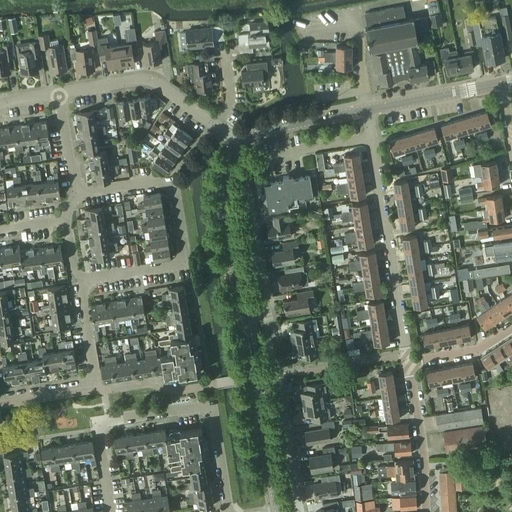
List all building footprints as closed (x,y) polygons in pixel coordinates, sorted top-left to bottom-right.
[(437,1),(427,2),(429,15),(439,13),(437,1)] [(402,6),(364,13),(367,28),(365,28),(368,48),(417,38),(415,32),(430,29),(427,16),(413,19),(405,21),(402,6)] [(508,15),(507,11),(501,12),(502,16),(501,16),(505,39),(511,38),(511,34),(508,15)] [(120,14),(113,15),(115,25),(122,24),(120,14)] [(442,25),(440,14),(429,16),(431,27),(442,25)] [(94,23),(92,16),(83,18),(85,25),(94,23)] [(474,31),(473,31),(475,44),(476,44),(477,46),(483,44),(487,62),(504,58),(496,16),(478,19),(478,16),(471,17),(474,31)] [(15,18),(8,20),(11,33),(17,32),(15,18)] [(269,31),(268,21),(250,23),(251,33),(238,34),(240,53),(253,51),(252,43),(256,43),(256,44),(267,43),(265,32),(269,31)] [(211,28),(187,31),(187,32),(179,33),(181,47),(188,46),(188,47),(213,45),(212,37),(217,36),(217,40),(224,40),(223,26),(210,27),(211,28)] [(167,41),(165,29),(155,31),(156,41),(143,43),(147,63),(162,60),(160,47),(162,47),(161,42),(167,41)] [(98,43),(96,30),(88,31),(90,44),(98,43)] [(127,43),(118,45),(122,66),(134,64),(133,52),(138,51),(138,47),(135,33),(126,34),(127,43)] [(50,46),(48,34),(39,36),(42,49),(47,48),(52,73),(56,72),(56,73),(59,73),(58,72),(67,70),(62,44),(50,46)] [(108,37),(98,38),(100,53),(101,59),(107,58),(109,68),(122,66),(118,45),(109,46),(108,37)] [(392,80),(410,77),(408,69),(420,66),(416,48),(419,47),(418,42),(417,42),(417,38),(368,48),(369,51),(373,50),(374,55),(371,55),(375,74),(378,73),(380,86),(392,84),(392,80)] [(41,55),(39,41),(17,45),(21,65),(23,65),(25,74),(39,71),(36,56),(41,55)] [(14,58),(11,44),(3,45),(4,50),(0,50),(0,74),(10,73),(8,59),(14,58)] [(74,47),(74,44),(70,44),(70,47),(69,48),(71,59),(76,59),(78,72),(95,70),(92,48),(76,51),(76,47),(74,47)] [(315,56),(314,44),(304,45),(304,57),(315,56)] [(336,52),(325,52),(325,57),(351,57),(351,47),(336,47),(336,52)] [(448,48),(440,50),(441,58),(442,58),(443,65),(446,65),(448,73),(452,72),(452,73),(460,72),(460,71),(457,57),(456,51),(449,52),(448,48)] [(465,56),(457,57),(460,71),(460,72),(467,70),(473,68),(472,60),(475,59),(473,52),(465,53),(465,56)] [(351,57),(325,57),(324,61),(336,61),(336,68),(351,68),(351,57)] [(269,78),(267,61),(246,64),(247,70),(242,71),(243,86),(264,84),(263,79),(269,78)] [(408,69),(410,77),(410,80),(429,77),(428,75),(437,74),(434,61),(425,63),(426,65),(420,66),(408,69)] [(209,73),(207,62),(195,63),(187,63),(188,75),(190,75),(191,81),(196,81),(197,91),(212,90),(211,84),(216,83),(215,72),(209,73)] [(279,67),(271,67),(273,89),(281,88),(279,67)] [(149,96),(138,98),(142,121),(143,121),(144,129),(144,133),(151,123),(146,121),(145,114),(152,113),(149,96)] [(139,122),(142,121),(138,98),(128,99),(131,116),(138,115),(139,122)] [(122,118),(131,116),(128,99),(117,101),(120,118),(118,118),(119,125),(123,124),(122,118)] [(76,120),(77,124),(94,121),(93,115),(102,113),(102,109),(76,113),(77,119),(76,120)] [(492,110),(476,114),(480,128),(496,123),(492,110)] [(476,114),(465,118),(469,131),(480,128),(476,114)] [(465,118),(453,121),(458,135),(469,131),(465,118)] [(42,122),(35,123),(39,149),(43,148),(42,139),(48,138),(45,121),(42,121),(42,122)] [(78,127),(79,134),(105,130),(105,129),(110,128),(110,125),(95,127),(94,121),(77,124),(77,127),(78,127)] [(445,139),(458,135),(453,121),(441,125),(445,139)] [(35,149),(39,149),(35,123),(29,124),(29,123),(25,124),(28,142),(34,141),(35,149)] [(28,142),(25,124),(22,125),(15,126),(19,152),(23,151),(22,143),(28,142)] [(155,124),(151,130),(155,133),(159,127),(155,124)] [(9,127),(4,127),(7,145),(13,144),(15,153),(19,152),(15,126),(9,127)] [(167,128),(165,131),(185,145),(188,140),(191,136),(177,126),(173,132),(167,128)] [(434,127),(424,130),(428,144),(439,141),(434,127)] [(79,140),(80,144),(97,141),(96,135),(106,134),(105,130),(79,134),(80,140),(79,140)] [(412,134),(417,148),(428,144),(424,130),(412,134)] [(165,131),(163,134),(168,138),(164,144),(178,154),(181,150),(185,145),(165,131)] [(405,151),(417,148),(412,134),(400,138),(405,151)] [(405,151),(400,138),(389,141),(393,155),(405,151)] [(458,140),(453,142),(457,154),(453,155),(455,161),(459,160),(464,159),(460,148),(458,140)] [(83,155),(88,154),(88,153),(108,150),(108,147),(99,148),(97,141),(80,144),(81,148),(83,155)] [(155,146),(153,149),(172,163),(176,157),(178,154),(164,144),(160,149),(155,146)] [(88,160),(89,164),(107,161),(106,159),(112,158),(111,153),(117,153),(116,148),(111,149),(111,146),(108,147),(108,150),(88,153),(88,154),(89,160),(88,160)] [(134,146),(128,148),(129,156),(136,154),(134,146)] [(153,149),(150,151),(156,155),(151,162),(165,172),(168,168),(172,163),(153,149)] [(429,149),(423,151),(426,158),(428,157),(429,160),(432,159),(431,157),(429,149)] [(345,161),(333,163),(334,168),(361,164),(359,153),(344,155),(345,161)] [(108,167),(107,161),(89,164),(89,168),(90,167),(91,174),(117,169),(116,165),(108,167)] [(482,170),(483,176),(498,174),(496,162),(474,165),(475,171),(482,170)] [(361,164),(334,168),(334,172),(347,170),(347,176),(362,174),(361,164)] [(450,168),(442,169),(444,182),(453,180),(450,168)] [(118,172),(117,169),(91,174),(92,179),(92,183),(110,180),(109,174),(118,172)] [(48,183),(50,200),(54,200),(54,199),(60,198),(57,173),(53,173),(54,182),(48,183)] [(40,174),(36,175),(39,201),(46,200),(46,201),(50,200),(48,183),(41,183),(40,174)] [(266,195),(263,200),(268,204),(269,211),(282,208),(283,214),(287,214),(286,208),(298,206),(298,201),(313,198),(313,193),(310,176),(294,178),(293,174),(283,176),(283,180),(271,182),(264,183),(265,189),(266,195)] [(348,182),(336,184),(337,189),(364,185),(362,174),(347,176),(348,182)] [(500,186),(498,174),(483,176),(484,183),(477,184),(478,189),(500,186)] [(34,184),(27,185),(30,203),(34,202),(34,201),(39,201),(36,175),(33,175),(34,184)] [(7,188),(9,205),(13,204),(19,203),(16,177),(12,178),(13,187),(7,188)] [(20,177),(16,177),(19,203),(25,202),(25,203),(30,203),(27,185),(21,186),(20,177)] [(393,183),(395,194),(408,191),(406,181),(393,183)] [(450,184),(444,185),(446,197),(452,196),(450,184)] [(364,185),(337,189),(338,193),(350,191),(351,197),(365,195),(364,185)] [(410,202),(408,191),(395,194),(397,205),(410,202)] [(138,204),(139,208),(162,204),(160,193),(144,196),(145,203),(138,204)] [(487,203),(488,209),(503,207),(501,195),(479,198),(480,204),(487,203)] [(473,202),(472,196),(460,198),(461,204),(473,202)] [(353,210),(341,212),(341,213),(342,217),(368,213),(366,202),(352,205),(353,210)] [(397,205),(399,217),(412,215),(410,202),(397,205)] [(146,210),(147,217),(164,215),(162,204),(139,208),(139,211),(146,210)] [(111,206),(85,210),(86,216),(85,216),(86,220),(104,217),(103,211),(111,209),(111,206)] [(332,207),(324,208),(326,219),(334,218),(333,214),(332,207)] [(503,207),(488,209),(489,216),(482,218),(483,223),(505,219),(503,207)] [(321,213),(313,210),(310,216),(318,219),(321,213)] [(368,213),(342,217),(342,222),(354,220),(355,225),(370,223),(368,213)] [(148,224),(141,226),(142,229),(165,225),(164,215),(147,217),(148,224)] [(287,222),(286,215),(272,217),(273,225),(268,226),(270,239),(291,236),(289,222),(287,222)] [(414,227),(412,215),(399,217),(401,229),(414,227)] [(104,217),(86,220),(86,224),(87,223),(88,230),(114,226),(113,222),(105,223),(104,217)] [(479,228),(478,221),(464,223),(465,230),(479,228)] [(356,231),(344,233),(345,238),(372,233),(370,223),(355,225),(356,231)] [(511,235),(511,228),(511,224),(478,230),(479,238),(494,236),(494,239),(511,235)] [(165,225),(142,229),(143,232),(149,231),(151,239),(167,236),(165,225)] [(114,229),(114,226),(88,230),(89,236),(88,236),(89,240),(107,237),(106,231),(114,229)] [(372,233),(345,238),(346,242),(360,240),(361,246),(373,244),(372,233)] [(145,247),(146,250),(169,247),(167,236),(151,239),(152,246),(145,247)] [(402,238),(404,249),(417,247),(415,236),(402,238)] [(107,237),(89,240),(89,243),(90,243),(91,250),(117,246),(116,242),(108,243),(107,237)] [(493,245),(484,246),(486,254),(494,252),(494,254),(495,259),(511,256),(511,241),(493,244),(493,245)] [(299,253),(297,242),(283,244),(284,250),(272,252),(274,265),(295,261),(293,254),(299,253)] [(46,264),(53,263),(50,245),(46,246),(46,247),(40,248),(44,274),(48,273),(46,264)] [(53,245),(50,245),(53,263),(58,262),(60,271),(65,270),(60,245),(53,246),(53,245)] [(122,245),(117,246),(91,250),(92,256),(92,260),(110,257),(109,251),(122,248),(122,245)] [(12,246),(8,247),(11,264),(17,263),(18,272),(23,271),(19,251),(20,251),(19,246),(12,247),(12,246)] [(4,248),(0,248),(0,260),(2,274),(6,273),(4,265),(11,264),(8,247),(4,247),(4,248)] [(171,258),(169,247),(146,250),(146,254),(153,253),(154,260),(171,258)] [(406,260),(419,258),(417,247),(404,249),(406,260)] [(23,271),(18,272),(19,275),(27,274),(26,268),(33,266),(30,248),(26,249),(26,250),(20,251),(19,251),(23,271)] [(33,248),(30,248),(33,266),(39,265),(40,271),(40,275),(44,274),(40,248),(33,249),(33,248)] [(361,259),(349,261),(350,266),(376,262),(374,251),(360,253),(361,259)] [(344,261),(343,254),(332,255),(333,263),(344,261)] [(419,258),(406,260),(408,273),(421,271),(419,258)] [(330,262),(322,263),(323,272),(332,271),(330,262)] [(376,262),(350,266),(350,271),(362,269),(363,274),(378,272),(376,262)] [(503,265),(483,269),(484,276),(504,273),(503,265)] [(305,275),(303,266),(289,268),(290,274),(278,276),(280,289),(302,285),(301,276),(305,275)] [(421,271),(408,273),(410,284),(423,281),(421,271)] [(364,280),(352,282),(353,287),(379,283),(378,272),(363,274),(364,280)] [(470,278),(462,279),(464,291),(474,290),(472,278),(470,278)] [(410,284),(412,295),(425,293),(423,281),(410,284)] [(379,283),(353,287),(354,291),(365,289),(366,296),(381,293),(379,283)] [(47,293),(48,299),(66,296),(65,292),(64,292),(63,286),(38,290),(39,294),(47,293)] [(162,294),(163,299),(185,296),(184,286),(169,288),(170,293),(162,294)] [(457,288),(450,290),(452,304),(460,302),(457,288)] [(14,289),(0,291),(0,301),(7,300),(6,294),(15,292),(14,289)] [(314,297),(313,290),(297,293),(298,298),(283,301),(284,306),(285,306),(286,315),(309,311),(307,299),(314,297)] [(427,306),(425,293),(412,295),(414,308),(427,306)] [(49,305),(41,306),(42,310),(67,306),(66,300),(67,300),(66,296),(48,299),(49,305)] [(138,297),(131,298),(135,324),(139,323),(137,315),(144,314),(141,296),(138,296),(138,297)] [(172,304),(172,308),(187,305),(185,296),(163,299),(163,300),(164,303),(164,305),(172,304)] [(483,296),(480,299),(483,304),(486,309),(495,322),(504,316),(496,303),(493,298),(487,302),(483,296)] [(504,316),(511,310),(511,306),(505,297),(496,303),(504,316)] [(125,298),(121,299),(124,317),(130,316),(131,325),(135,324),(131,298),(125,299),(125,298)] [(118,300),(111,302),(115,327),(119,327),(117,318),(124,317),(121,299),(118,300)] [(485,329),(495,322),(486,309),(483,304),(480,299),(476,301),(479,306),(478,307),(482,312),(476,316),(485,329)] [(7,300),(0,301),(0,312),(17,309),(17,306),(8,307),(7,300)] [(37,300),(29,302),(31,311),(38,310),(37,300)] [(369,309),(357,311),(358,315),(384,311),(382,300),(368,303),(369,309)] [(105,302),(101,303),(104,320),(110,319),(111,328),(115,327),(111,302),(105,303),(105,302)] [(97,304),(91,305),(95,330),(99,330),(97,321),(104,320),(101,303),(97,303),(97,304)] [(188,316),(187,305),(172,308),(173,313),(165,314),(166,320),(188,316)] [(67,306),(42,310),(42,314),(50,312),(51,319),(69,316),(69,312),(68,312),(67,306)] [(17,309),(0,312),(0,322),(10,321),(9,314),(18,313),(17,309)] [(384,311),(358,315),(358,320),(370,318),(371,324),(386,321),(384,311)] [(52,325),(44,326),(45,331),(70,326),(69,320),(70,319),(69,316),(51,319),(52,325)] [(175,324),(175,328),(190,325),(188,316),(166,320),(167,325),(175,324)] [(349,318),(342,319),(343,323),(344,328),(351,327),(349,318)] [(294,330),(291,330),(293,341),(313,338),(312,327),(314,327),(313,319),(295,322),(293,322),(294,330)] [(11,327),(10,321),(0,322),(0,332),(21,329),(20,326),(11,327)] [(365,331),(360,332),(361,336),(388,332),(386,321),(371,324),(372,330),(365,331)] [(174,376),(180,375),(201,372),(197,347),(194,348),(190,325),(175,328),(176,333),(169,335),(169,339),(158,341),(159,344),(161,346),(171,344),(172,348),(175,348),(176,353),(162,356),(164,371),(165,378),(168,377),(169,379),(171,380),(175,379),(174,376)] [(469,325),(457,327),(459,341),(471,338),(469,325)] [(457,327),(446,329),(448,343),(459,341),(457,327)] [(21,329),(0,332),(0,343),(14,341),(13,334),(21,333),(21,329)] [(434,332),(437,345),(448,343),(446,329),(434,332)] [(388,332),(361,336),(362,340),(374,339),(375,345),(389,342),(388,332)] [(434,332),(422,334),(424,348),(437,345),(434,332)] [(64,336),(60,337),(61,342),(66,368),(72,367),(72,368),(76,367),(73,349),(66,350),(64,336)] [(511,340),(510,337),(501,343),(508,355),(510,358),(511,356),(511,340)] [(313,338),(293,341),(294,352),(301,351),(302,359),(319,357),(317,348),(315,348),(313,338)] [(351,338),(345,339),(347,350),(348,354),(360,352),(359,348),(353,349),(351,338)] [(59,351),(52,352),(55,370),(60,370),(60,369),(66,368),(61,342),(57,342),(59,351)] [(501,343),(491,350),(498,361),(508,355),(501,343)] [(40,348),(38,348),(39,351),(42,351),(45,371),(46,371),(52,370),(52,371),(55,370),(52,352),(46,353),(45,347),(40,348)] [(164,371),(162,356),(157,356),(156,349),(150,350),(154,372),(164,371)] [(144,374),(154,372),(150,350),(145,351),(146,358),(141,359),(144,374)] [(504,371),(498,361),(491,350),(480,356),(488,368),(493,364),(500,374),(504,371)] [(40,360),(33,361),(36,379),(41,379),(40,378),(47,377),(46,371),(45,371),(42,351),(39,351),(40,360)] [(144,374),(141,359),(137,360),(136,352),(130,353),(134,376),(144,374)] [(26,353),(22,354),(26,380),(33,379),(33,380),(36,379),(33,361),(27,362),(26,353)] [(134,376),(130,353),(125,354),(126,361),(121,362),(124,377),(134,376)] [(20,381),(26,380),(22,354),(18,354),(20,363),(13,364),(17,383),(20,382),(20,381)] [(124,377),(121,362),(117,363),(116,356),(110,357),(114,379),(124,377)] [(6,357),(2,357),(6,383),(13,382),(13,383),(17,383),(13,364),(7,365),(6,357)] [(114,379),(110,357),(105,357),(106,365),(101,365),(103,381),(114,379)] [(472,363),(461,365),(464,378),(475,376),(472,363)] [(452,381),(464,378),(461,365),(450,367),(452,381)] [(438,370),(441,383),(452,381),(450,367),(438,370)] [(429,386),(441,383),(438,370),(426,372),(429,386)] [(380,385),(393,383),(391,373),(378,375),(380,385)] [(307,392),(301,393),(303,404),(323,400),(328,399),(326,388),(325,381),(306,384),(307,392)] [(380,385),(382,397),(395,394),(393,383),(380,385)] [(382,397),(383,408),(397,406),(395,394),(382,397)] [(323,400),(303,404),(304,414),(311,413),(312,421),(331,418),(329,409),(325,410),(323,400)] [(399,419),(397,406),(383,408),(386,422),(399,419)] [(343,411),(345,418),(352,416),(351,408),(345,409),(345,411),(343,411)] [(483,423),(481,408),(436,416),(438,431),(483,423)] [(352,426),(351,419),(342,421),(343,428),(352,426)] [(335,427),(334,421),(321,423),(322,429),(305,432),(307,444),(330,440),(328,428),(335,427)] [(409,437),(408,424),(378,426),(379,431),(387,430),(387,439),(409,437)] [(487,446),(484,425),(443,431),(446,452),(487,446)] [(171,471),(182,470),(204,466),(202,454),(205,453),(201,428),(175,433),(174,429),(169,430),(168,432),(169,434),(166,434),(169,451),(168,451),(169,456),(183,454),(184,460),(181,460),(182,464),(171,466),(170,469),(171,471)] [(166,434),(165,429),(155,431),(157,445),(162,445),(163,452),(168,451),(169,451),(166,434)] [(155,431),(145,433),(148,454),(154,454),(153,452),(152,446),(157,445),(155,431)] [(145,433),(135,434),(137,449),(142,448),(142,452),(143,455),(148,454),(145,433)] [(135,434),(125,436),(128,458),(133,457),(132,450),(137,449),(135,434)] [(125,436),(114,437),(116,452),(122,451),(122,452),(123,458),(128,458),(125,436)] [(93,441),(82,443),(85,459),(91,458),(92,465),(96,465),(94,452),(93,441)] [(410,455),(410,442),(394,443),(384,444),(385,450),(395,450),(395,455),(410,455)] [(82,443),(72,444),(76,468),(80,468),(79,460),(85,459),(82,443)] [(72,444),(62,446),(65,462),(71,462),(72,469),(76,468),(72,444)] [(62,446),(52,448),(56,472),(60,471),(59,463),(65,462),(62,446)] [(335,453),(334,446),(322,448),(323,454),(309,456),(312,472),(333,469),(330,454),(335,453)] [(361,446),(351,446),(352,457),(361,456),(361,446)] [(52,448),(42,449),(42,452),(44,466),(50,465),(51,472),(56,472),(52,448)] [(18,452),(4,455),(6,465),(22,463),(21,457),(29,455),(28,452),(28,451),(18,452)] [(393,465),(378,466),(378,472),(413,469),(412,461),(395,462),(395,468),(393,468),(393,465)] [(6,465),(7,475),(31,471),(30,467),(23,468),(22,463),(6,465)] [(348,463),(340,465),(341,471),(349,470),(348,463)] [(204,466),(182,470),(182,474),(190,473),(190,477),(205,475),(204,466)] [(413,469),(378,472),(378,476),(393,475),(393,473),(395,473),(396,479),(414,478),(413,469)] [(32,476),(31,471),(7,475),(9,485),(25,483),(24,477),(32,476)] [(466,489),(465,472),(439,473),(441,511),(451,511),(456,511),(454,490),(466,489)] [(165,480),(164,473),(154,474),(155,481),(165,480)] [(343,481),(342,474),(339,474),(327,476),(328,482),(314,484),(316,498),(337,495),(335,483),(340,482),(343,481)] [(191,482),(184,483),(185,489),(195,487),(207,485),(205,475),(190,477),(191,482)] [(399,481),(391,482),(392,485),(392,489),(392,495),(400,494),(416,493),(415,480),(399,481)] [(25,483),(9,485),(10,496),(34,492),(34,488),(26,489),(25,483)] [(195,492),(188,493),(189,498),(212,495),(210,484),(207,485),(195,487),(195,492)] [(366,484),(354,486),(355,500),(368,498),(366,484)] [(160,489),(156,490),(159,511),(168,511),(170,511),(167,495),(161,496),(160,489)] [(153,498),(147,499),(149,511),(159,511),(156,490),(152,490),(153,498)] [(34,492),(10,496),(12,505),(28,503),(28,497),(35,496),(34,492)] [(140,492),(136,493),(138,511),(149,511),(147,499),(141,500),(140,492)] [(133,501),(126,502),(127,511),(138,511),(136,493),(132,494),(133,501)] [(212,495),(189,498),(190,503),(197,502),(198,507),(213,505),(212,495)] [(400,497),(392,497),(393,510),(401,509),(417,508),(416,496),(400,497)] [(373,500),(356,502),(356,511),(379,511),(380,507),(373,508),(373,500)] [(86,501),(81,502),(82,511),(93,511),(93,507),(87,508),(86,501)] [(339,511),(338,501),(323,503),(324,509),(318,510),(318,511),(339,511)] [(78,510),(72,510),(72,511),(82,511),(81,502),(77,502),(78,510)] [(28,503),(12,505),(13,511),(35,511),(41,511),(40,507),(37,507),(29,509),(28,503)]
